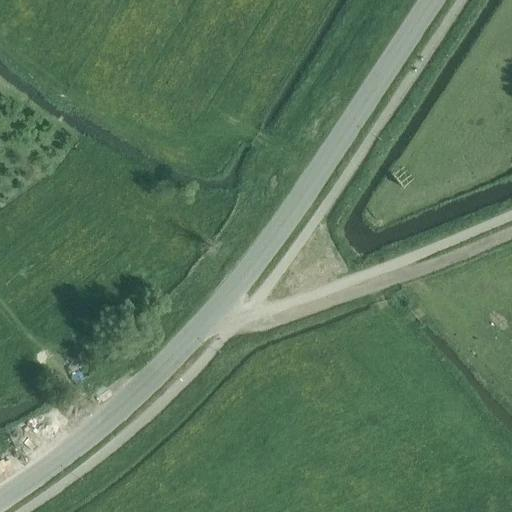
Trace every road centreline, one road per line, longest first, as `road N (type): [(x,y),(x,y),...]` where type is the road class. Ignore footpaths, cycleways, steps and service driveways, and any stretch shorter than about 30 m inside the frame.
road 1 (unclassified): [(224,309),(435,0)]
road 2 (unclassified): [(0,501),(88,441),(224,309)]
road 3 (track): [(511,237),(264,323),(241,319)]
